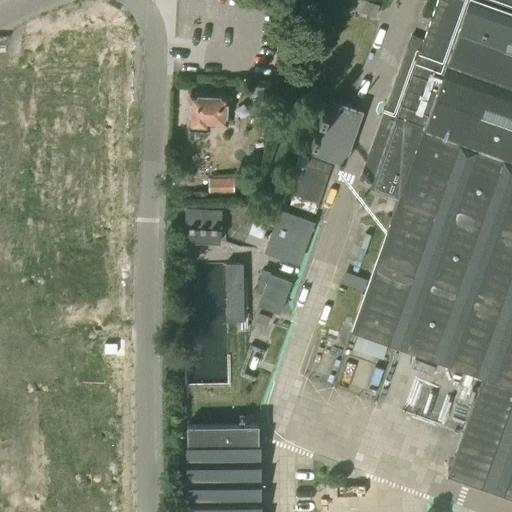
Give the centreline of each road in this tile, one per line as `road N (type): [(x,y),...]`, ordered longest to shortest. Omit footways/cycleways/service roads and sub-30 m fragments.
road 1 (residential): [(147,511),(154,36),(138,0)]
road 2 (residential): [(415,0),(268,397)]
road 3 (unknown): [(500,511),(379,450)]
road 4 (unknown): [(379,450),(316,417),(277,371)]
